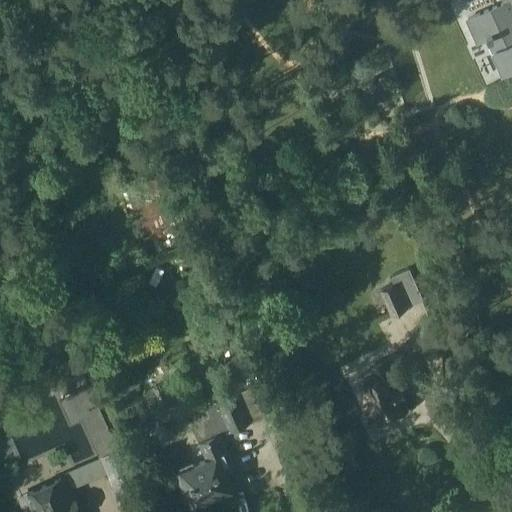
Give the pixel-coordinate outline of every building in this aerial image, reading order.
[(511,0),(505,0),(507,2),(469,19),(479,41),(487,37),(504,71),(511,67),(511,0)] [(424,299),(410,267),(391,275),(394,283),(380,289),(391,314),(424,299)] [(252,370),(265,364),(255,340),(242,346),(252,370)] [(408,399),(389,358),(374,365),(379,376),(364,384),(380,420),(405,408),(402,402),(408,399)] [(238,393),(218,401),(230,429),(250,420),(238,393)] [(178,474),(176,477),(179,483),(182,484),(190,503),(195,501),(198,502),(207,498),(208,495),(236,483),(230,467),(234,465),(231,458),(219,432),(200,440),(207,458),(177,472),(178,474)] [(59,476),(26,491),(33,507),(29,511),(81,511),(72,490),(66,493),(59,476)]
